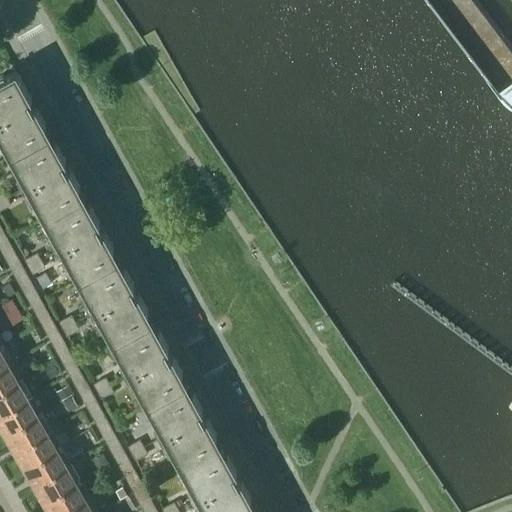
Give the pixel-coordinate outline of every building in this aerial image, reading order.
[(16,69),(0,77),(0,132),(11,152),(50,131),(16,69)] [(84,194),(50,131),(11,152),(45,215),(84,194)] [(84,194),(45,215),(80,277),(119,256),(84,194)] [(0,199),(0,208),(10,204),(6,196),(0,199)] [(158,511),(0,224),(0,248),(145,511),(158,511)] [(25,258),(29,265),(40,259),(36,252),(25,258)] [(119,256),(80,277),(114,340),(153,319),(119,256)] [(29,265),(33,272),(44,266),(40,259),(29,265)] [(52,281),(45,270),(36,276),(42,287),(52,281)] [(2,285),(9,295),(15,292),(9,281),(2,285)] [(0,304),(0,321),(4,328),(23,317),(12,298),(0,304)] [(59,320),(63,327),(75,321),(71,313),(59,320)] [(114,340),(149,402),(187,381),(153,319),(114,340)] [(63,327),(67,334),(79,328),(75,321),(63,327)] [(0,388),(18,378),(0,347),(0,388)] [(53,362),(44,367),(51,379),(60,374),(53,362)] [(93,382),(97,390),(109,383),(105,376),(93,382)] [(37,412),(18,378),(0,388),(0,423),(4,431),(37,412)] [(222,444),(187,381),(149,402),(183,465),(222,444)] [(97,390),(101,397),(113,390),(109,383),(97,390)] [(67,385),(57,391),(62,398),(72,393),(67,385)] [(73,396),(64,401),(69,410),(78,405),(73,396)] [(18,455),(23,464),(56,446),(37,412),(4,431),(14,447),(19,454),(18,455)] [(90,429),(83,432),(89,442),(95,439),(90,429)] [(127,445),(132,452),(143,446),(138,438),(127,445)] [(183,465),(209,511),(245,511),(256,506),(222,444),(183,465)] [(75,479),(56,446),(23,464),(30,476),(31,476),(35,483),(34,484),(43,498),(75,479)] [(132,452),(136,460),(147,454),(143,446),(132,452)] [(98,467),(108,461),(102,451),(92,457),(98,467)] [(94,511),(75,479),(43,498),(50,511),(94,511)] [(116,490),(121,498),(127,494),(123,486),(116,490)] [(161,507),(163,511),(169,511),(177,508),(176,506),(180,504),(177,498),(161,507)]
